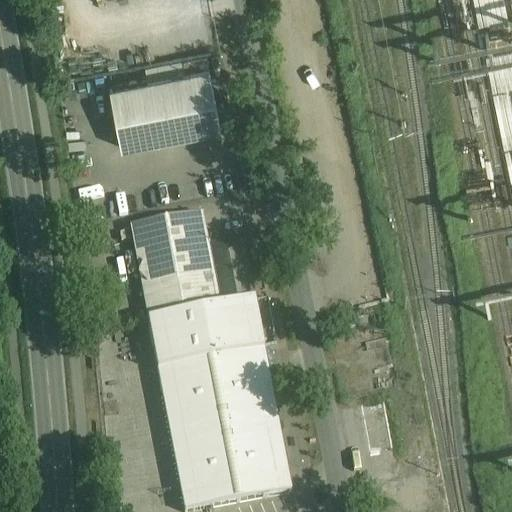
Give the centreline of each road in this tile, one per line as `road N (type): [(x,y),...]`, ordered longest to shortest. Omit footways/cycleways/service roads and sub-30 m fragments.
road 1 (residential): [(347,511),(246,0)]
road 2 (primary): [(56,511),(35,256),(0,49)]
